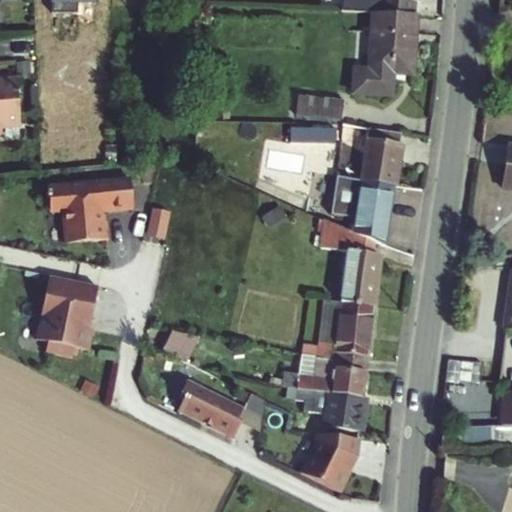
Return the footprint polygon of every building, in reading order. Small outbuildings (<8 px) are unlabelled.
[(416,0),(347,0),(347,12),(375,14),(413,16),(414,1),(416,1),(416,0)] [(391,74),(412,75),(415,16),(413,16),(375,14),(373,72),(353,71),(351,94),(390,96),(391,74)] [(17,77),(0,78),(0,136),(3,137),(3,129),(21,127),(17,77)] [(344,106),(286,98),(284,116),(341,124),(344,106)] [(361,174),(353,173),(339,172),(339,177),(357,180),(394,185),(400,147),(397,144),(398,135),(359,130),(358,139),(364,140),(361,174)] [(358,139),(353,173),(361,174),(364,140),(358,139)] [(511,144),(506,144),(499,191),(511,192),(511,144)] [(104,209),(132,206),(129,179),(48,187),(48,192),(46,192),(46,198),(49,198),(51,209),(62,208),(66,243),(107,239),(105,221),(100,221),(101,220),(101,218),(101,216),(100,214),(100,213),(98,212),(97,211),(102,205),(104,205),(104,209)] [(323,214),(322,221),(338,228),(369,241),(386,248),(394,185),(357,180),(356,194),(343,194),(340,214),(323,214)] [(158,208),(152,234),(166,237),(172,211),(158,208)] [(346,251),(339,302),(373,308),(378,256),(367,255),(369,241),(338,228),(322,221),(319,245),(346,251)] [(511,271),(509,271),(500,330),(511,331),(511,271)] [(90,321),(97,286),(48,276),(39,319),(41,319),(39,329),(46,331),(45,333),(48,337),(45,352),(72,357),(74,348),(88,351),(92,329),(87,328),(88,320),(90,321)] [(342,361),(366,365),(373,308),(339,302),(324,299),(320,342),(305,340),(304,351),(317,353),(343,356),(342,361)] [(165,348),(192,356),(198,336),(171,328),(165,348)] [(286,385),(363,399),(366,365),(342,361),(343,356),(317,353),(315,372),(288,372),(286,385)] [(197,374),(193,382),(209,390),(213,382),(197,374)] [(185,398),(178,413),(233,440),(241,423),(238,421),(244,409),(188,381),(181,395),(185,398)] [(363,399),(286,385),(285,395),(308,399),(307,409),(331,412),(329,429),(359,433),(363,399)] [(497,425),(511,427),(511,393),(501,392),(497,425)] [(304,475),(343,495),(354,474),(352,471),(355,462),(356,456),(358,456),(360,440),(318,435),(317,444),(304,475)]
